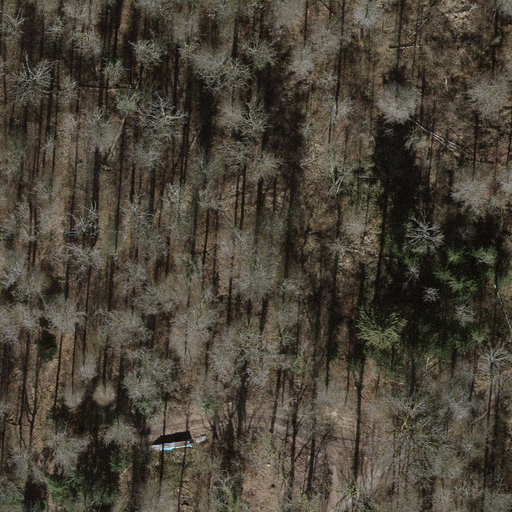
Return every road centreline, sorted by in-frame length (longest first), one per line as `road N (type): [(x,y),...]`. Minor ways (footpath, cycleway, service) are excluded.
road 1 (track): [(407,447),(290,424),(218,423),(0,477)]
road 2 (track): [(332,511),(407,447),(511,385)]
